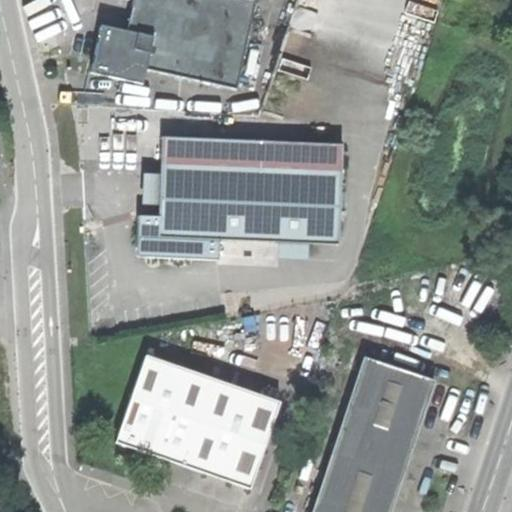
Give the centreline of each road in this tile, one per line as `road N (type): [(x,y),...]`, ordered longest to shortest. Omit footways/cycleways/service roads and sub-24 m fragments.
road 1 (unknown): [(373,0),(348,232),(331,249),(271,263),(122,270),(110,258),(102,176)]
road 2 (unclassified): [(55,485),(45,429),(33,156),(0,1)]
